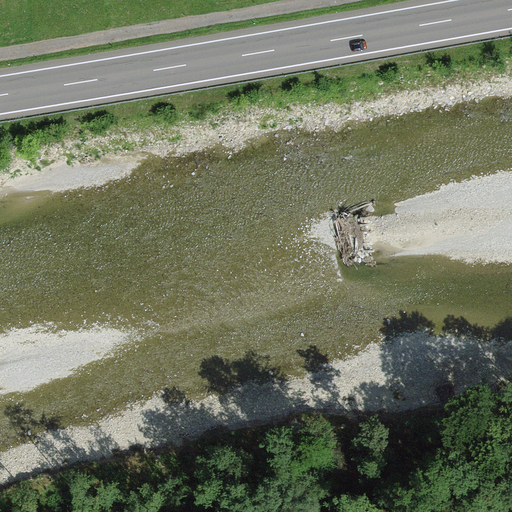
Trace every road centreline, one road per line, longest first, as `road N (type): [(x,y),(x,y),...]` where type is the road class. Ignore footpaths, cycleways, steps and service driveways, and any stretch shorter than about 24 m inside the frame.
road 1 (trunk): [(511,8),(0,95)]
road 2 (track): [(335,0),(0,54)]
